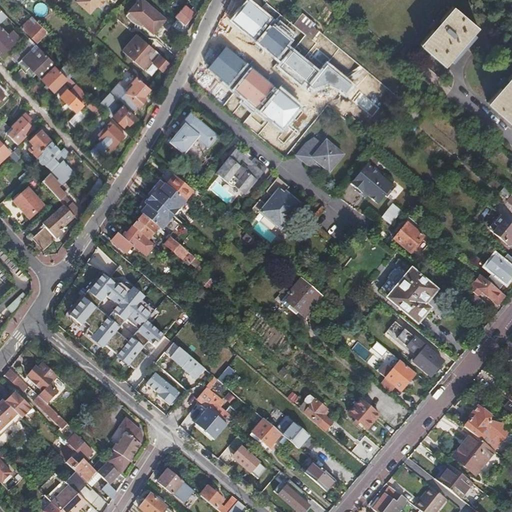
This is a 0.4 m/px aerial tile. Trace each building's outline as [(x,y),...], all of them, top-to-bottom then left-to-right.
[(108,0),(76,0),(76,1),(90,14),(97,6),(100,8),(106,0),(108,1),(108,0)] [(165,19),(143,0),(139,0),(125,15),(132,21),(142,26),(144,24),(153,32),(165,19)] [(455,0),(346,0),(341,6),(403,60),(455,0)] [(185,6),(175,17),(188,29),(195,15),(185,6)] [(477,28),(455,8),(421,46),(445,66),(477,28)] [(288,32),(273,19),(268,26),(262,32),(278,45),(288,32)] [(298,19),(293,24),(312,39),(319,30),(313,26),(311,29),(298,19)] [(47,32),(36,21),(33,24),(29,20),(22,27),(37,43),(47,32)] [(23,33),(17,27),(7,36),(0,29),(0,54),(0,55),(23,33)] [(170,64),(138,35),(123,51),(145,70),(152,61),(165,73),(167,69),(170,64)] [(40,49),(35,45),(29,51),(28,52),(21,59),(36,74),(41,79),(53,67),(53,66),(55,64),(44,54),(40,49)] [(10,57),(17,64),(18,63),(21,59),(28,52),(22,46),(10,57)] [(21,59),(18,63),(33,78),(36,74),(21,59)] [(367,97),(380,81),(354,59),(347,68),(341,76),(367,97)] [(41,79),(55,93),(65,82),(68,80),(70,78),(75,72),(70,67),(62,75),(53,66),(53,67),(41,79)] [(281,146),(289,153),(293,147),(302,137),(224,73),(206,94),(238,120),(243,115),(281,146)] [(143,97),(150,89),(137,77),(131,84),(133,85),(119,100),(133,114),(146,99),(143,97)] [(68,80),(65,82),(72,89),(69,92),(68,90),(61,98),(75,112),(84,103),(82,101),(87,96),(70,78),(68,80)] [(511,124),(511,79),(490,105),(511,124)] [(124,107),(111,95),(101,105),(123,127),(127,123),(129,125),(136,118),(124,107)] [(52,96),(41,107),(46,112),(57,101),(52,96)] [(94,113),(100,108),(93,101),(87,106),(94,113)] [(334,112),(339,106),(334,103),(330,108),(334,112)] [(346,122),(352,116),(339,106),(334,112),(346,122)] [(86,117),(79,110),(69,121),(75,127),(86,117)] [(7,137),(16,145),(25,136),(31,130),(26,125),(30,120),(25,114),(5,134),(7,137)] [(238,120),(277,152),(281,146),(243,115),(238,120)] [(200,145),(211,154),(221,143),(194,120),(184,132),(187,134),(183,138),(181,136),(174,150),(187,161),(200,145)] [(0,135),(8,128),(2,121),(0,123),(0,135)] [(124,136),(111,124),(98,139),(100,141),(90,152),(97,158),(105,149),(110,153),(124,136)] [(36,159),(41,154),(40,153),(50,143),(39,132),(29,142),(33,146),(28,150),(32,154),(36,159)] [(323,145),(315,138),(308,146),(306,144),(296,155),(307,164),(311,160),(328,174),(344,155),(327,141),(323,145)] [(40,153),(41,154),(51,144),(50,143),(40,153)] [(62,160),(68,155),(62,149),(59,153),(51,144),(41,154),(36,159),(49,174),(57,166),(62,160)] [(0,163),(9,155),(0,145),(0,163)] [(198,170),(211,154),(200,145),(187,161),(198,170)] [(238,151),(220,173),(230,182),(234,177),(240,182),(237,185),(248,194),(268,169),(256,160),(253,163),(238,151)] [(74,217),(76,220),(81,213),(65,196),(58,188),(57,188),(57,187),(57,186),(58,186),(58,185),(73,171),(62,160),(57,166),(49,174),(44,179),(41,182),(59,201),(63,205),(74,217)] [(307,164),(328,174),(311,160),(307,164)] [(364,193),(368,196),(378,205),(386,196),(388,198),(395,188),(367,165),(351,185),(356,189),(363,195),(364,193)] [(172,176),(165,185),(166,186),(181,199),(185,194),(188,190),(172,176)] [(94,198),(101,186),(97,183),(89,195),(94,198)] [(157,192),(152,198),(175,218),(187,203),(181,199),(166,186),(159,193),(157,192)] [(44,206),(27,188),(13,202),(29,220),(44,206)] [(366,199),(368,196),(364,193),(363,195),(356,189),(354,190),(366,199)] [(285,195),(279,190),(260,214),(280,231),(290,220),(287,217),(293,210),(296,213),(302,205),(287,193),(285,195)] [(193,201),(185,194),(181,199),(187,203),(190,206),(193,201)] [(175,218),(152,198),(145,206),(147,207),(142,215),(158,228),(163,232),(175,218)] [(503,207),(495,200),(491,205),(499,212),(503,207)] [(381,217),(384,219),(384,218),(387,220),(396,208),(392,204),(381,217)] [(74,217),(63,205),(52,215),(54,218),(45,227),(38,234),(49,246),(56,239),(64,232),(61,229),(74,217)] [(137,222),(131,227),(141,236),(148,241),(158,228),(142,215),(137,222)] [(508,245),(511,240),(511,224),(501,216),(490,230),(508,245)] [(393,240),(410,253),(422,239),(423,237),(406,224),(393,240)] [(141,236),(131,227),(122,239),(116,233),(110,241),(126,254),(132,246),(145,257),(154,246),(148,241),(141,236)] [(49,246),(38,234),(32,239),(37,245),(43,252),(49,246)] [(189,264),(194,259),(169,238),(163,245),(182,262),(184,260),(189,264)] [(422,239),(410,253),(413,256),(425,241),(422,239)] [(511,258),(508,255),(503,262),(496,256),(485,269),(492,275),(487,281),(499,292),(504,286),(506,287),(511,279),(511,258)] [(380,291),(417,322),(428,308),(423,304),(435,290),(403,263),(397,270),(396,269),(393,270),(390,274),(388,279),(389,280),(380,291)] [(500,303),(505,297),(499,292),(487,281),(476,273),(470,280),(473,282),(471,284),(466,280),(463,284),(474,294),(478,297),(481,293),(492,302),(494,300),(499,304),(500,303)] [(126,282),(114,284),(102,275),(91,288),(94,291),(84,305),(80,302),(69,315),(81,326),(85,321),(90,326),(86,330),(135,370),(149,352),(143,347),(148,342),(154,347),(163,336),(146,321),(154,311),(129,290),(132,287),(126,282)] [(209,275),(202,284),(208,289),(216,280),(209,275)] [(322,297),(310,287),(300,279),(288,293),(291,296),(285,303),(303,319),(322,297)] [(482,311),(488,305),(478,297),(474,294),(470,300),(482,311)] [(7,308),(14,315),(26,299),(23,297),(21,299),(17,296),(7,308)] [(258,317),(251,327),(260,334),(268,325),(258,317)] [(430,377),(443,362),(395,322),(387,331),(418,357),(413,362),(430,377)] [(388,351),(379,344),(374,350),(383,358),(388,351)] [(179,348),(170,358),(185,371),(188,369),(198,377),(204,369),(179,348)] [(416,375),(400,362),(392,370),(387,366),(386,365),(379,373),(385,379),(396,388),(401,392),(416,375)] [(58,375),(44,363),(38,369),(36,367),(28,375),(30,378),(29,379),(42,392),(38,396),(47,404),(58,391),(50,383),(58,375)] [(229,375),(233,371),(228,367),(217,380),(217,381),(221,384),(229,375)] [(28,386),(9,368),(5,373),(4,374),(22,392),(28,386)] [(150,371),(142,380),(173,407),(177,397),(179,394),(150,371)] [(210,390),(217,381),(217,380),(214,378),(206,387),(210,390)] [(389,395),(396,388),(385,379),(379,386),(389,395)] [(208,410),(216,418),(219,420),(226,412),(220,407),(222,403),(210,393),(208,394),(205,391),(200,397),(196,401),(200,404),(208,411),(208,410)] [(31,408),(15,392),(9,397),(4,402),(16,414),(20,418),(31,408)] [(284,397),(293,405),(296,402),(287,394),(284,397)] [(47,404),(38,396),(34,401),(62,428),(67,423),(47,404)] [(303,413),(317,425),(324,418),(320,415),(325,409),(310,396),(305,396),(303,400),(303,403),(308,407),(303,413)] [(0,429),(16,414),(4,402),(2,400),(0,402),(0,429)] [(367,429),(379,415),(361,400),(349,414),(367,429)] [(182,426),(199,439),(207,429),(216,418),(208,410),(208,411),(200,404),(182,426)] [(470,418),(463,427),(471,433),(494,451),(499,445),(498,444),(499,443),(500,443),(500,442),(501,442),(501,441),(502,441),(502,440),(503,440),(504,439),(505,438),(505,437),(506,437),(506,436),(506,435),(507,435),(507,434),(507,433),(508,433),(508,432),(508,431),(508,430),(509,430),(502,427),(503,424),(479,405),(475,411),(475,416),(472,420),(470,419),(470,418)] [(288,428),(293,422),(289,418),(283,425),(277,432),(280,434),(282,436),(288,428)] [(269,448),(280,434),(277,432),(264,420),(252,434),(269,448)] [(127,433),(140,444),(142,440),(141,434),(125,422),(121,428),(127,433)] [(298,449),(309,436),(293,422),(288,428),(282,436),(289,442),(298,449)] [(114,468),(120,473),(140,444),(127,433),(121,428),(113,439),(119,443),(117,446),(116,445),(113,450),(118,453),(114,459),(117,462),(114,468)] [(494,451),(471,433),(452,457),(475,475),(494,451)] [(218,449),(258,481),(268,468),(228,436),(218,449)] [(67,444),(76,452),(87,462),(89,461),(87,459),(92,453),(86,448),(83,451),(78,446),(81,442),(75,437),(67,444)] [(58,454),(66,463),(76,452),(67,444),(62,438),(59,441),(65,447),(58,454)] [(0,456),(3,453),(0,449),(0,480),(2,482),(12,472),(1,461),(0,459),(0,456)] [(66,463),(87,484),(92,479),(97,473),(93,468),(87,462),(76,452),(66,463)] [(108,484),(109,485),(120,473),(114,468),(108,463),(103,468),(98,473),(103,479),(108,484)] [(325,492),(334,481),(314,463),(305,473),(325,492)] [(449,465),(436,481),(459,499),(472,483),(449,465)] [(190,488),(168,469),(157,482),(172,494),(174,493),(182,499),(190,488)] [(93,490),(103,479),(98,473),(97,473),(92,479),(87,484),(93,490)] [(33,484),(38,490),(46,483),(40,478),(33,484)] [(50,502),(68,486),(62,481),(45,497),(50,502)] [(113,496),(116,492),(109,485),(108,484),(103,489),(112,498),(113,496)] [(420,511),(433,511),(444,498),(429,485),(413,506),(420,511)] [(78,510),(86,502),(68,486),(50,502),(51,504),(59,511),(71,511),(75,509),(78,510)] [(200,496),(215,508),(222,499),(207,487),(200,496)] [(390,488),(372,510),(374,511),(397,511),(406,501),(390,488)] [(86,502),(96,511),(104,511),(109,505),(94,491),(86,502)] [(139,508),(143,511),(161,511),(165,508),(150,495),(139,508)] [(219,511),(228,511),(238,501),(232,496),(223,508),(222,507),(219,511)] [(485,497),(480,507),(488,511),(493,501),(485,497)] [(242,511),(246,508),(238,501),(228,511),(242,511)]
